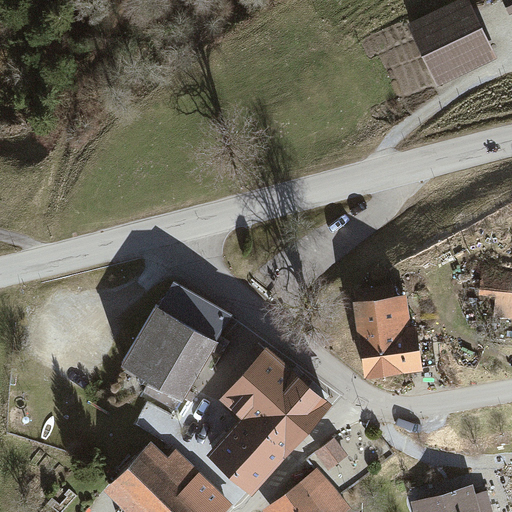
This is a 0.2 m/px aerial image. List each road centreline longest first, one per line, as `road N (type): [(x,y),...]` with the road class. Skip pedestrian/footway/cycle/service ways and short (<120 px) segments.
road 1 (residential): [(166,230),(381,404),(413,408),(511,390)]
road 2 (tertiary): [(166,230),(511,143)]
road 3 (tertiary): [(0,273),(166,230)]
